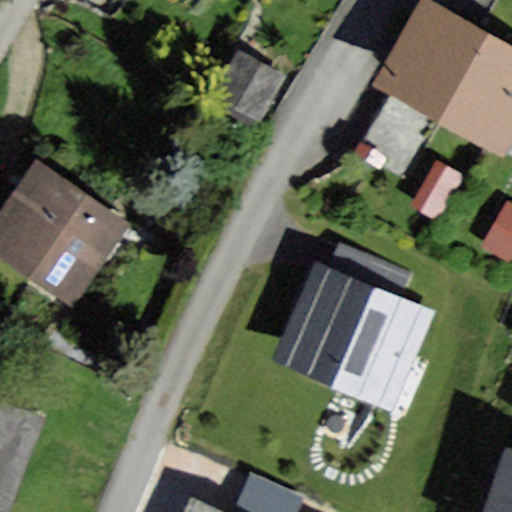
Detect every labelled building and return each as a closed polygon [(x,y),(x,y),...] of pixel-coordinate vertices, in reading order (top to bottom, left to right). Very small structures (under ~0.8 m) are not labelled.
[(511,138),(511,48),(428,0),(425,0),(381,76),(506,149),(511,138)] [(283,84),(230,53),(203,100),(255,130),(283,84)] [(124,226),(37,165),(0,216),(0,253),(70,302),(124,226)] [(511,247),(511,196),(504,194),(490,242),(511,247)] [(433,313),(319,265),(279,361),(392,409),(433,313)] [(0,511),(40,413),(0,397),(0,511)] [(511,511),(511,453),(507,452),(487,511),(511,511)] [(232,500),(260,511),(289,511),(301,484),(249,462),(232,500)] [(213,511),(193,503),(189,511),(213,511)]
